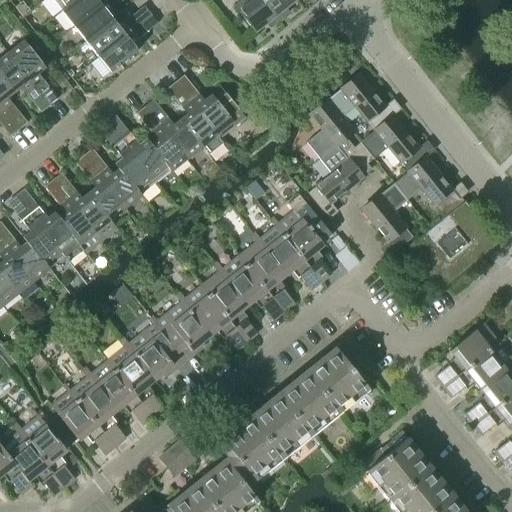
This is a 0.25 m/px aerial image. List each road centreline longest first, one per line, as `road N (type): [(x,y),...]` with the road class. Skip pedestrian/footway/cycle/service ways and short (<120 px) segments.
road 1 (residential): [(403,353),(342,295),(66,511)]
road 2 (tertiary): [(511,215),(354,7)]
road 3 (residential): [(201,25),(0,183)]
road 4 (residential): [(201,25),(250,79),(354,7)]
road 5 (residential): [(511,501),(411,376),(403,353)]
road 6 (residential): [(403,353),(511,267)]
